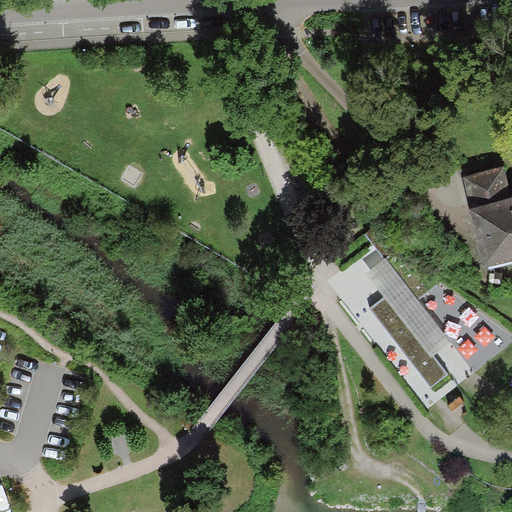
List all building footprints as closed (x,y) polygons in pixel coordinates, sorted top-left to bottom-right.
[(504,166),(467,175),(481,233),(487,257),(511,251),(511,194),(511,195),(504,166)] [(366,229),(382,252),(396,242),(377,222),(366,229)] [(387,256),(414,290),(441,271),(396,242),(382,252),(387,256)] [(414,290),(387,256),(370,270),(384,288),(425,338),(442,325),(414,290)] [(384,288),(368,301),(429,377),(446,364),(425,338),(384,288)]
